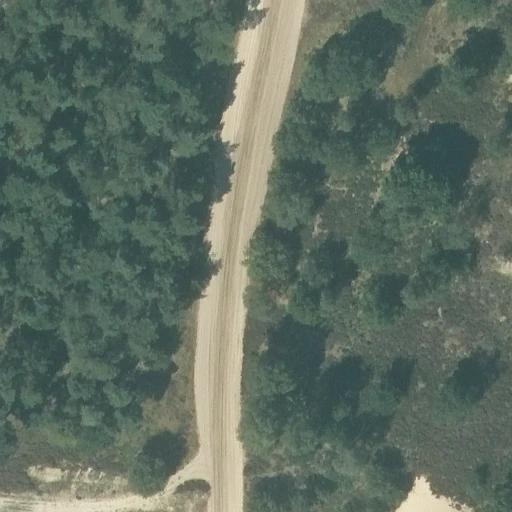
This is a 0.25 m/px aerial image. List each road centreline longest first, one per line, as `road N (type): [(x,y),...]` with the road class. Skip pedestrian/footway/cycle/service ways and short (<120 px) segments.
road 1 (track): [(222,511),(224,255),(278,0)]
road 2 (unknown): [(222,450),(125,501),(0,501)]
